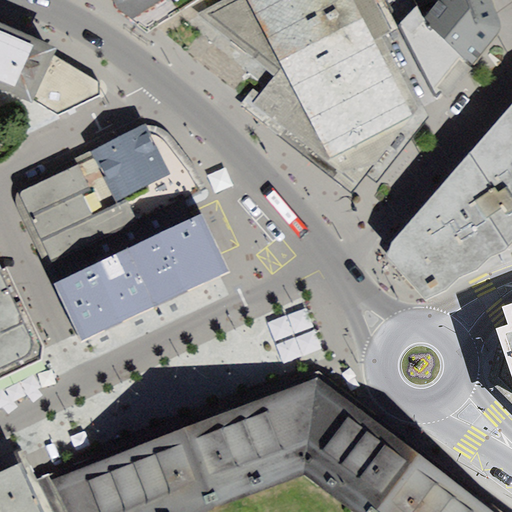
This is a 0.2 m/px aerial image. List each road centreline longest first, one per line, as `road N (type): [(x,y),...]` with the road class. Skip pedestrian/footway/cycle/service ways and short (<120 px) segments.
road 1 (residential): [(335,267),(76,390)]
road 2 (residential): [(511,67),(368,239),(335,267)]
road 3 (secondary): [(164,84),(269,181),(335,267)]
road 4 (residential): [(76,390),(0,215)]
road 5 (residential): [(0,171),(147,100),(164,84)]
road 6 (secondary): [(35,0),(88,27),(164,84)]
